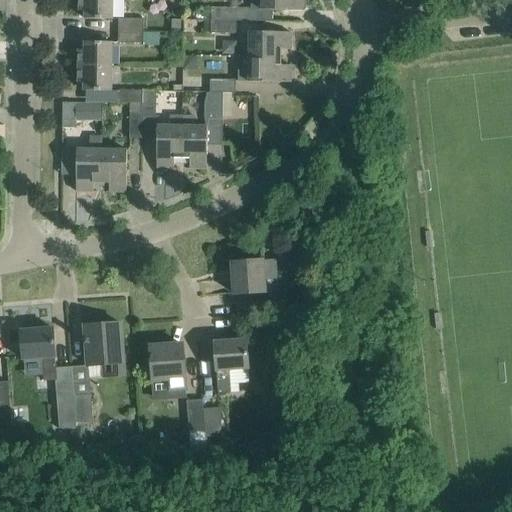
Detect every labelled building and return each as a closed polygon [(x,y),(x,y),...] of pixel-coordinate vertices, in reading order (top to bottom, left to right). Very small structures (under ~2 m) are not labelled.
[(114,19),(113,0),(79,0),(79,11),(85,11),(85,19),(114,19)] [(262,0),(262,10),(304,11),(303,0),(262,0)] [(211,9),(211,20),(236,20),(236,21),(251,21),(251,8),(211,9)] [(120,19),(119,31),(144,31),(144,19),(120,19)] [(182,29),(182,20),(173,20),(173,29),(182,29)] [(237,34),(236,21),(236,20),(211,20),(211,33),(237,34)] [(144,31),(119,31),(119,43),(144,44),(144,31)] [(250,31),(249,57),(281,58),(284,58),(284,57),(281,57),(281,50),(291,50),(292,33),(250,31)] [(78,66),(112,67),(113,43),(85,42),(85,50),(79,50),(78,66)] [(281,66),(281,58),(249,57),(238,57),(238,82),(291,83),(291,66),(281,66)] [(112,67),(78,66),(78,82),(84,83),(84,91),(112,91),(112,67)] [(207,93),(223,93),(237,93),(236,80),(210,80),(210,81),(205,81),(205,93),(207,93)] [(184,83),(176,83),(176,91),(184,91),(184,83)] [(118,103),(131,103),(144,103),(144,91),(118,90),(118,103)] [(144,91),(144,103),(144,116),(156,116),(157,91),(144,91)] [(223,119),(223,93),(207,93),(205,104),(205,118),(223,119)] [(76,103),(63,103),(63,128),(76,128),(76,103)] [(144,103),(131,103),(130,138),(143,139),(144,116),(144,103)] [(183,161),(183,158),(184,115),(170,116),(170,126),(159,126),(157,168),(174,168),(174,158),(182,158),(181,161),(183,161)] [(183,158),(190,159),(190,169),(207,169),(208,127),(194,127),(194,115),(184,115),(183,158)] [(102,182),(103,150),(103,137),(89,137),(89,150),(78,150),(79,149),(77,149),(76,192),(94,192),(94,182),(101,182),(101,186),(102,186),(102,182)] [(103,150),(102,182),(110,183),(109,192),(126,192),(128,150),(103,150)] [(262,260),(233,262),(235,295),(265,293),(265,292),(279,291),(277,260),(262,261),(262,260)] [(124,375),(121,323),(85,326),(86,339),(85,339),(85,343),(86,343),(88,366),(103,365),(104,377),(124,375)] [(56,369),(53,328),(21,330),(23,360),(43,358),(44,381),(57,380),(56,369)] [(247,340),(215,342),(218,394),(231,393),(230,370),(249,368),(247,340)] [(182,344),(151,346),(151,355),(150,355),(150,359),(151,359),(153,379),(169,378),(170,389),(185,388),(182,344)] [(76,429),(74,397),(72,368),(56,369),(57,380),(61,428),(76,429)] [(0,425),(13,426),(9,382),(0,382),(0,425)] [(91,396),(74,397),(76,429),(75,442),(84,442),(85,428),(92,429),(93,426),(91,396)] [(189,431),(205,433),(204,409),(203,400),(187,401),(189,431)] [(204,409),(205,433),(222,433),(220,407),(204,409)]
